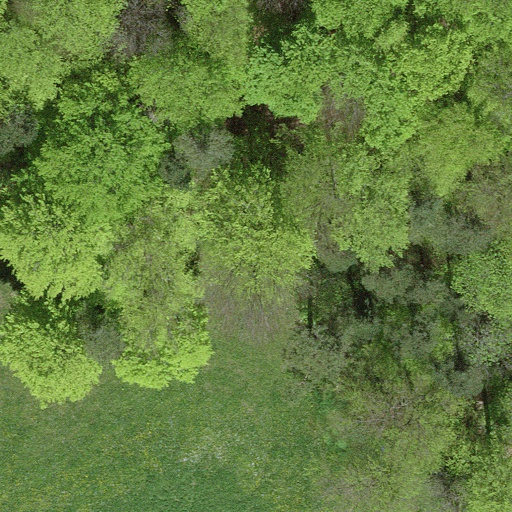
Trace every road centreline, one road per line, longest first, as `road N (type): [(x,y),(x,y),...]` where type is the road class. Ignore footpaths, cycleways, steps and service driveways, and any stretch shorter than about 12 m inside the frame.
road 1 (track): [(511,5),(230,164),(157,189),(92,187),(0,169)]
road 2 (track): [(17,255),(59,221),(135,188)]
